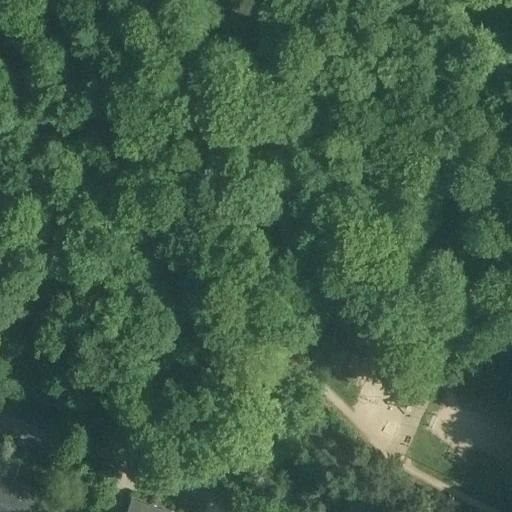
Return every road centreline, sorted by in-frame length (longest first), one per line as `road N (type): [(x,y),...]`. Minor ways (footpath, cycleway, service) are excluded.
road 1 (track): [(0,17),(38,73),(333,403),(397,467),(489,511)]
road 2 (residential): [(253,511),(0,423)]
